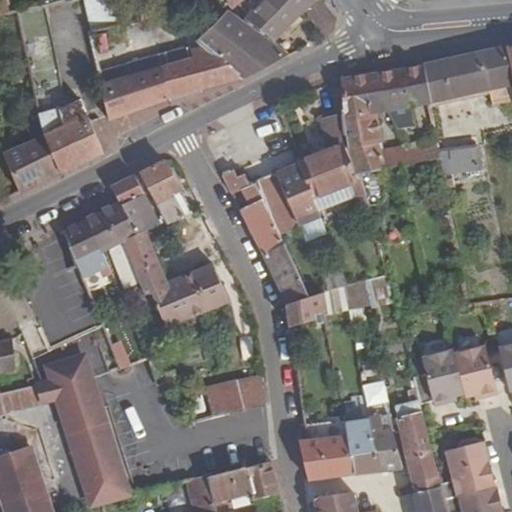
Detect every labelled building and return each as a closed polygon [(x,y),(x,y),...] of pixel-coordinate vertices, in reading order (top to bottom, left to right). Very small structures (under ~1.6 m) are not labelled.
[(85,0),(92,33),(141,24),(136,0),(85,0)] [(272,45),(277,39),(304,13),(327,39),(334,35),(335,23),(318,0),(264,0),(242,22),(272,45)] [(205,51),(240,80),(243,82),(290,58),(272,45),(242,22),(229,12),(198,46),(205,51)] [(272,45),(290,58),(297,54),(277,39),(272,45)] [(422,65),(429,102),(485,89),(489,107),(511,102),(511,80),(504,51),(503,48),(422,65)] [(131,78),(101,87),(108,121),(177,97),(240,80),(205,51),(193,55),(191,50),(162,59),(128,69),(131,78)] [(422,65),(382,72),(390,111),(430,105),(429,102),(422,65)] [(101,87),(131,78),(128,69),(99,79),(101,87)] [(411,164),(408,146),(381,151),(378,144),(382,142),(374,114),(390,111),(382,72),(339,81),(347,113),(340,114),(359,175),(397,167),(411,164)] [(62,96),(56,98),(61,108),(76,102),(62,96)] [(61,108),(39,116),(44,137),(59,175),(104,153),(92,127),(81,100),(76,102),(61,108)] [(359,175),(340,114),(320,119),(326,148),(300,161),(313,198),(360,178),(359,175)] [(24,127),(31,143),(44,137),(39,116),(31,118),(32,124),(24,127)] [(4,155),(20,195),(59,175),(44,137),(31,143),(4,155)] [(439,152),(437,142),(408,146),(411,164),(440,158),(439,152)] [(440,158),(444,177),(482,171),(478,147),(439,152),(440,158)] [(313,198),(300,161),(299,160),(275,173),(299,227),(321,218),(318,211),(313,198)] [(192,214),(163,161),(139,173),(168,226),(168,228),(175,224),(192,214)] [(247,208),(238,212),(265,261),(287,305),(305,299),(309,297),(255,183),(249,187),(244,176),(238,178),(234,169),(221,174),(230,195),(239,191),(247,208)] [(145,196),(135,175),(111,188),(119,202),(137,237),(147,235),(155,231),(139,199),(145,196)] [(371,211),(360,178),(313,198),(318,211),(352,198),(358,215),(371,211)] [(123,244),(137,237),(119,202),(87,219),(104,256),(110,252),(125,290),(139,284),(134,272),(123,244)] [(192,214),(175,224),(179,231),(198,222),(194,214),(192,214)] [(66,230),(81,267),(86,279),(102,271),(105,277),(112,273),(104,256),(87,219),(66,230)] [(134,272),(157,262),(147,235),(137,237),(123,244),(134,272)] [(320,277),(326,291),(343,287),(352,285),(340,259),(317,263),(320,277)] [(157,262),(134,272),(139,284),(143,292),(166,283),(157,262)] [(153,295),(166,328),(206,312),(228,303),(213,264),(166,283),(143,292),(145,298),(153,295)] [(352,285),(343,287),(348,308),(369,305),(364,282),(352,285)] [(343,287),(326,291),(323,292),(326,311),(348,308),(343,287)] [(309,297),(305,299),(287,305),(291,328),(317,324),(316,318),(322,317),(327,316),(326,311),(323,292),(309,297)] [(483,340),(453,348),(463,394),(464,397),(473,395),(481,393),(482,398),(497,394),(483,340)] [(0,375),(2,374),(16,373),(12,341),(0,341),(0,375)] [(509,391),(511,389),(511,342),(498,346),(509,391)] [(453,348),(453,344),(421,351),(426,373),(412,377),(418,402),(419,405),(432,402),(433,406),(447,402),(447,397),(455,396),(463,394),(453,348)] [(55,370),(80,364),(79,359),(40,369),(44,385),(58,381),(55,370)] [(44,385),(36,387),(0,396),(0,394),(0,414),(41,404),(58,400),(93,508),(114,502),(80,364),(55,370),(58,381),(44,385)] [(230,414),(266,405),(264,385),(225,394),(230,414)] [(372,432),(381,473),(401,470),(388,419),(384,402),(367,406),(372,432)] [(389,409),(392,418),(421,411),(419,405),(418,402),(389,409)] [(439,484),(421,411),(392,418),(405,470),(411,494),(440,487),(439,484)] [(346,435),(355,476),(381,473),(372,432),(346,435)] [(299,442),(308,481),(355,476),(346,435),(306,441),(299,442)] [(494,486),(483,441),(480,442),(480,440),(474,436),(460,440),(456,446),(457,448),(444,451),(452,481),(439,484),(440,487),(445,508),(459,504),(461,511),(502,511),(496,486),(494,486)] [(52,511),(31,448),(0,458),(0,494),(5,511),(52,511)] [(272,463),(247,469),(208,478),(215,504),(253,495),(254,501),(280,494),(272,463)] [(208,478),(185,483),(191,511),(189,511),(217,511),(215,504),(208,478)] [(416,511),(446,511),(445,508),(440,487),(411,494),(416,511)] [(336,495),(312,499),(314,511),(356,511),(351,493),(336,495)]
